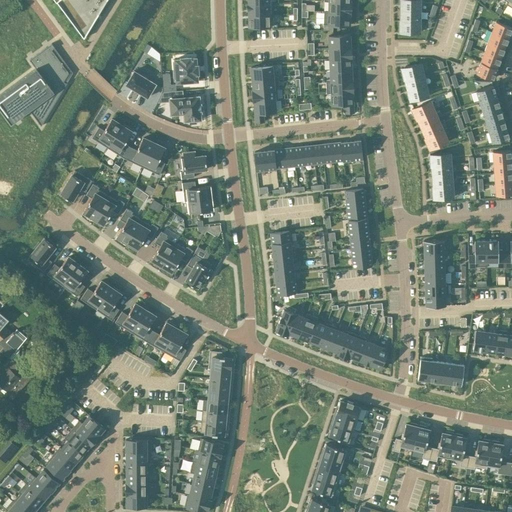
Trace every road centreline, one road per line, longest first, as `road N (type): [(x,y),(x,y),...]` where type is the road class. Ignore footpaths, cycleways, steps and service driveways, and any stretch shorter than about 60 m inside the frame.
road 1 (residential): [(46,215),(146,286),(249,343)]
road 2 (residential): [(229,139),(249,343)]
road 3 (residential): [(397,400),(406,313),(401,224)]
road 4 (residential): [(249,343),(397,400)]
road 5 (residential): [(385,119),(229,139)]
road 6 (residential): [(110,511),(111,446),(56,511)]
road 7 (residential): [(219,0),(229,139)]
road 8 (residential): [(229,139),(173,132),(115,99)]
